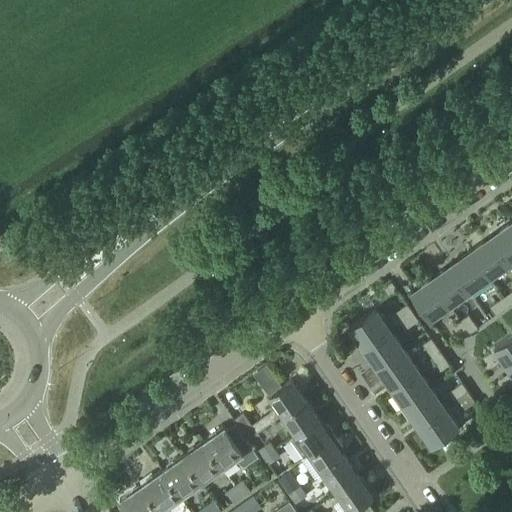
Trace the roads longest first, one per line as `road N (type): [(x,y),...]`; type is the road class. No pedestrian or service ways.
road 1 (secondary): [(373,65),(135,213),(12,308)]
road 2 (secondary): [(34,335),(217,180),(373,65)]
road 3 (residential): [(57,484),(294,316)]
road 4 (residential): [(294,316),(511,163)]
road 5 (residential): [(432,511),(294,316)]
